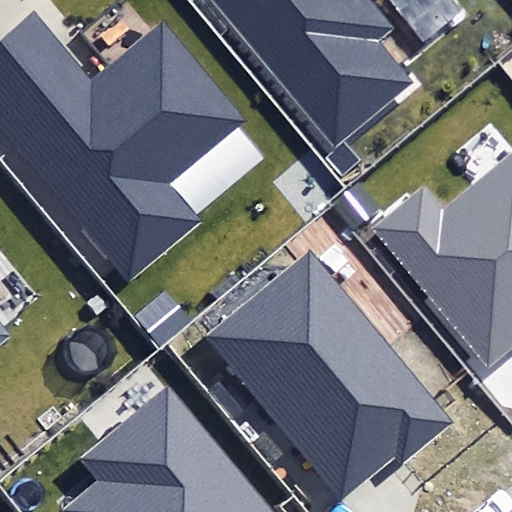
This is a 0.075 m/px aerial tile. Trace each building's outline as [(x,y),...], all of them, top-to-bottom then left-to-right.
[(212,0),(334,148),(414,83),(379,40),(393,28),(369,0),(212,0)] [(0,42),(0,123),(129,279),(203,219),(173,184),(248,123),(163,21),(91,81),(35,14),(0,42)] [(372,228),(487,367),(511,346),(511,156),(444,212),(423,186),(372,228)] [(205,335),(339,500),(392,457),(399,466),(451,424),(310,250),(205,335)] [(0,347),(12,338),(0,323),(0,347)] [(273,511),(168,385),(80,458),(99,482),(65,511),(66,511),(273,511)]
